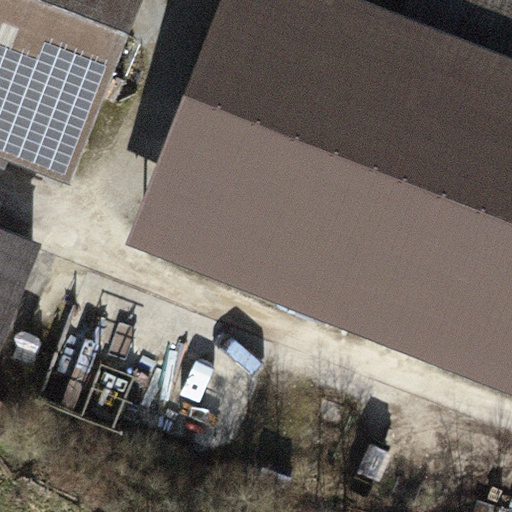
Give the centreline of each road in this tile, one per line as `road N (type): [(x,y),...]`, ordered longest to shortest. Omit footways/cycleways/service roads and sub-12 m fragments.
road 1 (track): [(0,203),(511,400)]
road 2 (track): [(104,249),(147,121)]
road 3 (track): [(185,0),(147,121)]
